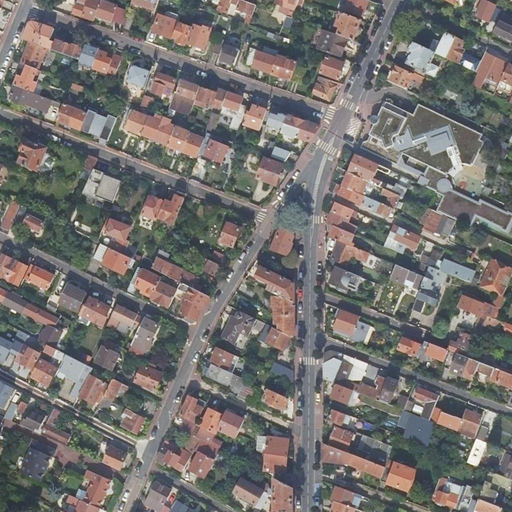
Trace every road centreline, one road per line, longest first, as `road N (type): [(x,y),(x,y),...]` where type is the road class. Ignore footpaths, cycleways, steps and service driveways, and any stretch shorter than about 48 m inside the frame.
road 1 (residential): [(22,8),(343,119)]
road 2 (residential): [(0,112),(271,221)]
road 3 (residential): [(0,237),(201,335)]
road 4 (residential): [(511,413),(309,335)]
road 5 (residential): [(150,452),(0,375)]
road 6 (residential): [(308,435),(182,377)]
road 7 (residential): [(310,291),(435,339)]
road 8 (residential): [(271,221),(201,335)]
road 9 (residential): [(343,119),(397,5)]
road 10 (residential): [(310,291),(321,167)]
road 11 (residential): [(399,1),(511,55)]
